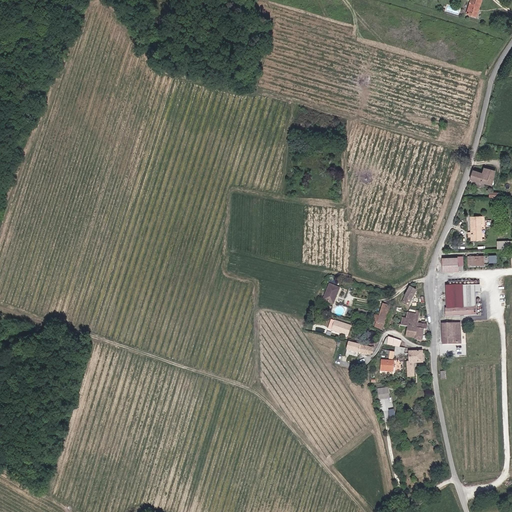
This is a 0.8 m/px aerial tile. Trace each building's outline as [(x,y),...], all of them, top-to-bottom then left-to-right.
[(471,0),(467,13),(476,16),(481,0),(471,0)] [(450,124),(447,135),(457,137),(460,126),(450,124)] [(484,170),(483,174),(475,171),(472,179),(483,183),(483,182),(493,185),(497,170),(484,170)] [(471,232),(471,238),(470,240),(481,240),(481,217),(470,217),(471,232)] [(511,239),(497,240),(498,248),(511,247),(511,239)] [(497,254),(489,255),(490,263),(498,262),(497,254)] [(467,257),(467,266),(483,265),(483,256),(467,257)] [(448,261),(449,271),(453,271),(452,257),(441,258),(441,261),(448,261)] [(328,285),(322,301),(332,305),(338,289),(328,285)] [(416,291),(409,287),(401,303),(408,306),(416,291)] [(446,310),(446,318),(477,317),(476,287),(463,287),(464,287),(447,287),(448,309),(446,310)] [(381,329),(389,307),(382,304),(374,327),(381,329)] [(396,308),(393,324),(402,326),(404,318),(407,319),(408,314),(399,312),(400,309),(396,308)] [(415,328),(414,339),(414,340),(421,341),(422,330),(425,331),(426,326),(417,324),(419,312),(415,312),(415,313),(412,312),(411,314),(408,314),(407,319),(404,318),(402,326),(406,326),(415,328)] [(329,320),(326,330),(347,336),(350,326),(329,320)] [(459,343),(459,324),(441,324),(441,344),(459,343)] [(405,337),(414,339),(415,328),(406,326),(405,337)] [(400,341),(387,337),(386,344),(399,347),(400,341)] [(373,348),(348,341),(346,348),(366,354),(367,352),(371,353),(373,348)] [(402,355),(403,349),(394,347),(392,351),(393,351),(393,353),(387,351),(387,358),(392,358),(393,354),(402,355)] [(421,363),(422,352),(409,352),(408,363),(406,363),(406,378),(412,377),(413,363),(421,363)] [(392,370),(392,361),(379,359),(380,369),(392,370)] [(386,389),(377,391),(378,398),(388,396),(386,389)]
